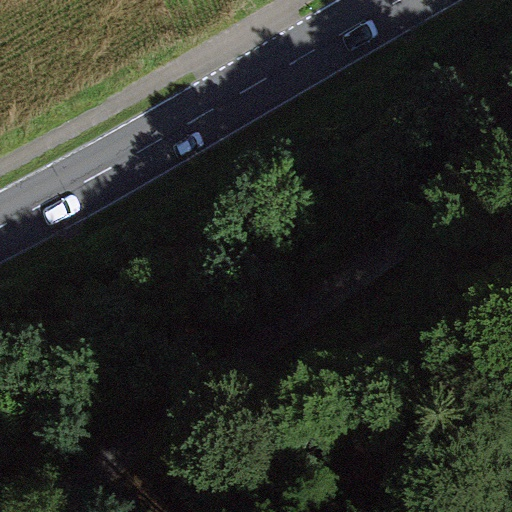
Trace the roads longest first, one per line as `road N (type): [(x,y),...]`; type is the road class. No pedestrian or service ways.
road 1 (track): [(46,511),(511,193)]
road 2 (primary): [(0,235),(425,0)]
